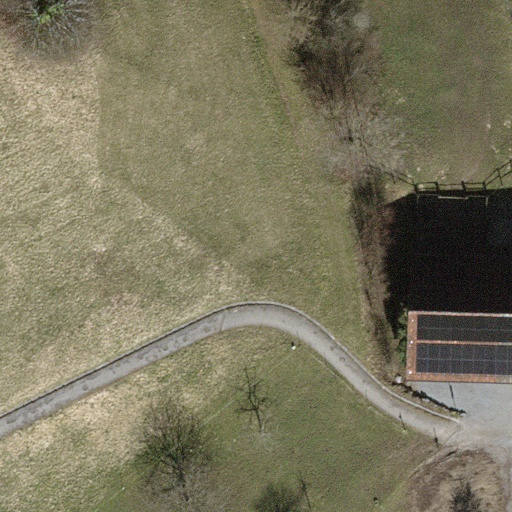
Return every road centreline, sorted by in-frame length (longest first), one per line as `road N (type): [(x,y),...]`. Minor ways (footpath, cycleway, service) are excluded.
road 1 (track): [(0,430),(203,329),(264,316),(314,337),(402,413),(508,445)]
road 2 (track): [(348,369),(341,272),(324,195),(257,0)]
